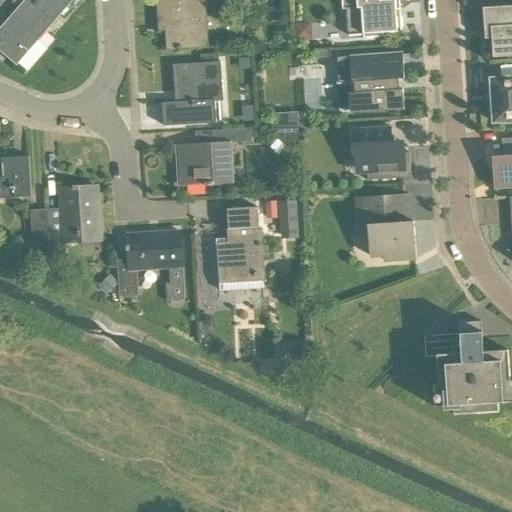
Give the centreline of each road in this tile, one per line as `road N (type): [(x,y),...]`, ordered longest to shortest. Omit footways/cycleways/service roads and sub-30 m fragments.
road 1 (residential): [(444,0),(467,250),(511,307)]
road 2 (residential): [(187,208),(148,211),(128,201),(115,141),(92,109)]
